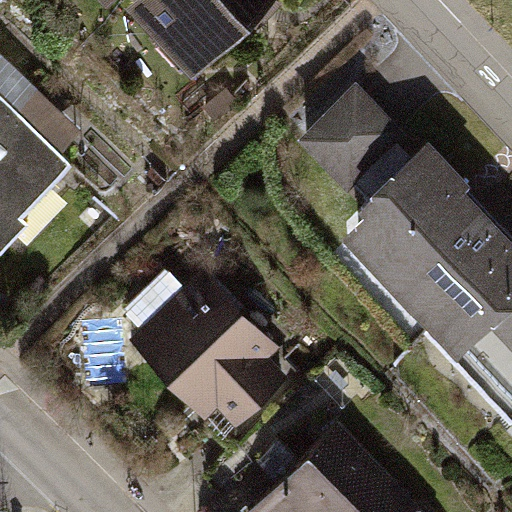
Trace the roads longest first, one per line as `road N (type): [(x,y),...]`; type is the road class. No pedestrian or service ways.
road 1 (residential): [(0,403),(111,511)]
road 2 (residential): [(409,0),(511,110)]
